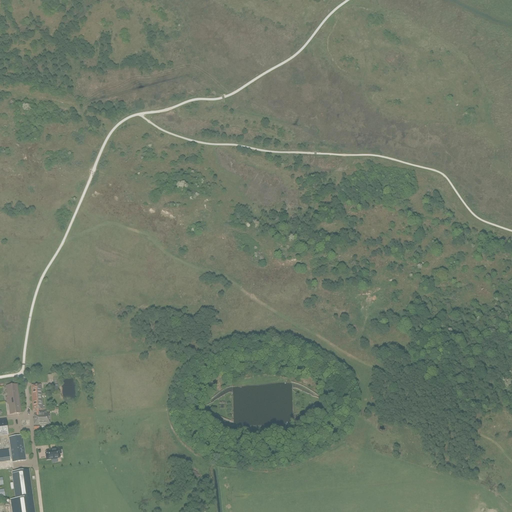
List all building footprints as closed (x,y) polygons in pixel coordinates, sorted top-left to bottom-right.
[(21,413),(17,384),(5,386),(6,391),(4,391),(5,394),(7,394),(7,397),(5,397),(6,402),(8,402),(10,415),(21,413)] [(43,410),(41,385),(31,386),(32,411),(36,410),(36,414),(34,414),(34,418),(33,418),(34,430),(39,429),(39,425),(50,425),(49,413),(46,413),(46,412),(39,412),(39,410),(43,410)] [(26,461),(22,435),(8,437),(12,463),(26,461)] [(49,452),(45,452),(46,461),(60,459),(60,455),(62,454),(62,449),(59,449),(59,448),(49,450),(49,452)] [(2,450),(0,450),(0,463),(10,462),(9,449),(2,450)] [(15,499),(11,500),(12,511),(34,511),(29,469),(11,471),(15,499)]
